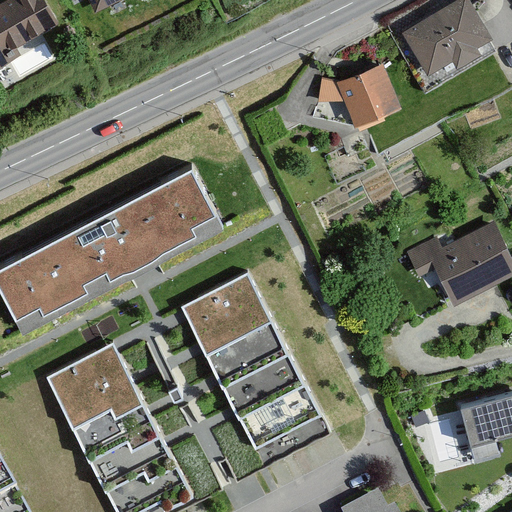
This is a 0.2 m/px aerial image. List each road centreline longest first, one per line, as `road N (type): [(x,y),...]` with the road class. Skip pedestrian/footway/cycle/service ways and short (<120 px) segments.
road 1 (secondary): [(0,169),(351,0)]
road 2 (residential): [(511,345),(412,359),(401,338),(428,319)]
road 3 (residential): [(264,511),(390,446)]
